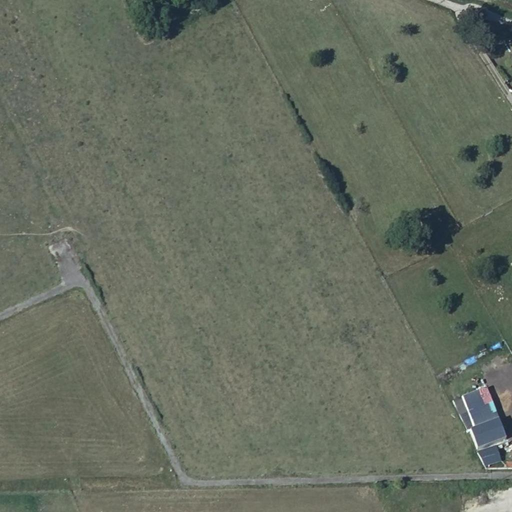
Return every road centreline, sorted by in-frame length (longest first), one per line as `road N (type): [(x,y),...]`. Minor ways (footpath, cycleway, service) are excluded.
road 1 (unclassified): [(511,476),(184,479),(87,286),(75,277),(0,314)]
road 2 (track): [(184,479),(0,486)]
